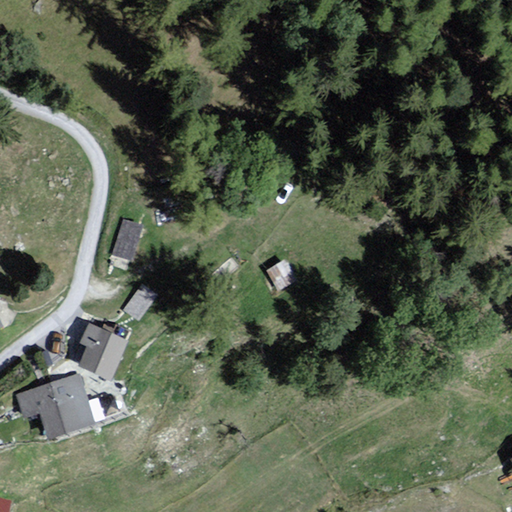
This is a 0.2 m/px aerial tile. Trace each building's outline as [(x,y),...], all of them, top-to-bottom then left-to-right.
[(133,261),(144,222),(124,216),(113,255),(133,261)] [(296,285),(286,262),(263,271),(272,295),(296,285)] [(119,340),(85,326),(69,366),(104,380),(119,340)] [(74,374),(5,390),(12,419),(35,414),(40,436),(86,425),(74,374)] [(8,511),(10,505),(0,502),(0,511),(8,511)]
